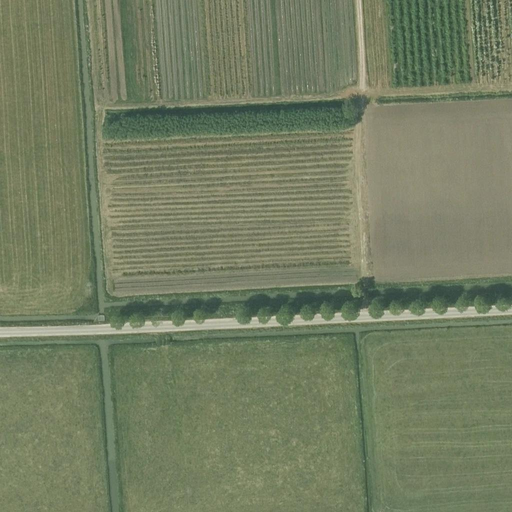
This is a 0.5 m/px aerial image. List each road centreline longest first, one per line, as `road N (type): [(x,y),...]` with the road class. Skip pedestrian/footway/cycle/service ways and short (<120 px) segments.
road 1 (unclassified): [(0,333),(511,311)]
road 2 (track): [(368,318),(358,0)]
